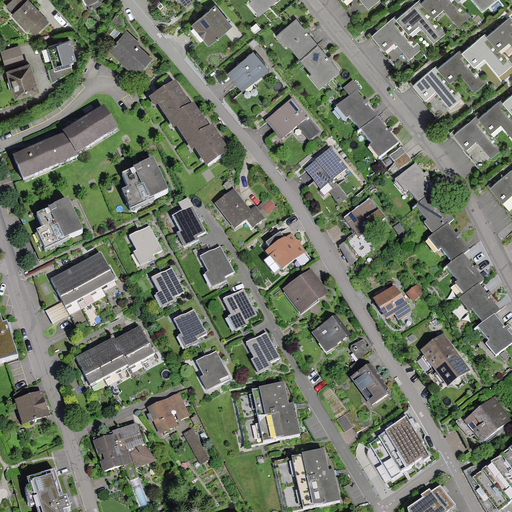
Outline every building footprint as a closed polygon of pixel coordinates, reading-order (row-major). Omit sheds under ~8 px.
[(37,31),(50,17),(31,0),(11,0),(8,4),(37,31)] [(255,0),(263,9),(274,0),(255,0)] [(341,0),(342,0),(358,0),(367,11),(381,1),(379,0),(341,0)] [(419,0),(418,0),(395,18),(409,35),(419,26),(432,43),(446,32),(434,18),(421,2),(419,0)] [(423,0),(421,2),(434,18),(444,10),(458,26),(470,16),(459,2),(457,0),(423,0)] [(475,0),(483,9),(494,0),(457,0),(459,2),(462,0),(475,0)] [(213,40),(236,20),(218,1),(196,21),(213,40)] [(308,53),(323,41),(302,15),(296,20),(283,30),(292,41),(296,39),(308,53)] [(393,15),(370,34),(382,49),(392,41),(408,60),(421,50),(409,35),(395,18),(393,15)] [(511,17),(511,18),(488,37),(501,53),(511,44),(511,17)] [(139,71),(153,54),(139,43),(141,39),(128,28),(111,48),(139,71)] [(486,35),(463,53),(476,69),(486,60),(500,77),(511,67),(511,66),(501,53),(488,37),(486,35)] [(71,61),(79,58),(72,36),(49,44),(57,66),(71,61)] [(325,81),(344,66),(323,41),(308,53),(319,67),(316,70),(325,81)] [(12,65),(28,60),(23,43),(3,49),(9,66),(12,65)] [(232,69),(247,87),(272,65),(256,47),(232,69)] [(461,50),(437,69),(451,86),(461,77),(474,94),(488,83),(476,69),(463,53),(461,50)] [(21,93),(43,86),(34,58),(28,60),(12,65),(21,93)] [(54,79),(73,68),(71,61),(57,66),(50,68),(54,79)] [(435,66),(412,85),(424,100),(434,92),(450,111),(463,101),(451,86),(437,69),(435,66)] [(357,92),(365,86),(359,78),(349,85),(351,97),(357,92)] [(211,164),(234,150),(217,124),(214,126),(198,102),(194,104),(179,81),(154,97),(159,105),(161,103),(178,128),(181,126),(196,149),(200,147),(211,164)] [(363,131),(378,118),(357,92),(351,97),(338,108),(347,119),(351,116),(363,131)] [(311,138),(323,128),(298,96),(269,119),(284,138),(301,125),(311,138)] [(503,99),(479,118),(491,133),(501,126),(511,139),(511,110),(505,101),(503,99)] [(68,132),(81,154),(123,127),(109,106),(68,132)] [(477,116),(455,133),(467,149),(476,142),(490,160),(504,149),(491,133),(479,118),(477,116)] [(380,159),(399,143),(378,118),(363,131),(374,145),(371,148),(380,159)] [(18,153),(28,176),(81,154),(68,132),(18,153)] [(399,159),(409,151),(405,145),(395,154),(399,159)] [(323,186),(351,164),(336,146),(308,168),(323,186)] [(128,211),(165,193),(150,162),(119,177),(125,190),(119,193),(128,211)] [(433,192),(437,189),(416,163),(397,179),(407,191),(410,189),(421,202),(433,192)] [(511,169),(492,187),(504,201),(511,193),(511,169)] [(252,227),(264,218),(255,207),(250,210),(234,190),(216,203),(235,229),(247,220),(252,227)] [(448,224),(455,218),(433,192),(421,202),(418,205),(430,220),(425,224),(434,235),(448,224)] [(362,234),(387,214),(373,196),(347,217),(362,234)] [(48,251),(85,233),(70,202),(39,217),(45,230),(39,233),(48,251)] [(198,236),(206,232),(194,207),(174,217),(181,231),(177,234),(184,248),(200,240),(198,236)] [(463,254),(469,249),(448,224),(434,235),(430,239),(439,250),(442,248),(453,262),(463,254)] [(154,256),(163,251),(157,240),(150,227),(130,237),(137,251),(133,253),(140,267),(156,259),(154,256)] [(282,272),(305,253),(290,235),(285,239),(280,234),(267,245),(271,250),(266,254),(282,272)] [(226,277),(234,273),(221,248),(202,258),(209,272),(205,274),(212,289),(228,281),(226,277)] [(479,284),(484,280),(463,254),(453,262),(447,267),(458,280),(454,283),(464,296),(479,284)] [(65,305),(114,279),(101,255),(96,257),(85,263),(67,273),(56,279),(53,280),(65,305)] [(177,297),(185,292),(180,282),(172,268),(153,278),(160,292),(156,294),(163,308),(179,300),(177,297)] [(299,315),(328,294),(310,271),(282,292),(299,315)] [(392,320),(413,307),(399,284),(379,297),(392,320)] [(493,315),(499,310),(479,284),(464,296),(459,300),(467,311),(472,308),(484,323),(493,315)] [(410,302),(421,297),(415,286),(405,291),(410,302)] [(249,319),(257,315),(245,290),(225,300),(232,314),(228,316),(235,331),(251,323),(249,319)] [(199,339),(207,335),(201,324),(195,311),(175,321),(182,335),(178,337),(185,351),(201,343),(199,339)] [(496,355),(511,342),(511,337),(498,320),(493,315),(484,323),(478,327),(489,341),(486,343),(496,355)] [(324,356),(346,339),(332,320),(310,337),(324,356)] [(0,362),(15,358),(9,340),(4,324),(0,325),(0,362)] [(130,367),(154,355),(140,330),(134,333),(121,340),(117,342),(129,365),(130,367)] [(272,363),(280,359),(267,334),(248,344),(255,358),(250,361),(258,375),(274,367),(272,363)] [(451,385),(472,370),(446,334),(436,342),(425,349),(451,385)] [(117,342),(115,338),(107,343),(92,351),(81,357),(78,358),(92,384),(129,365),(117,342)] [(360,359),(371,352),(363,340),(352,347),(360,359)] [(220,381),(229,377),(223,366),(216,353),(196,363),(204,377),(199,379),(206,393),(222,385),(220,381)] [(374,405),(391,393),(371,364),(366,367),(360,359),(352,365),(357,374),(353,377),(374,405)] [(247,448),(304,435),(297,404),(292,405),(287,384),(235,396),(247,448)] [(25,424),(51,416),(44,393),(17,401),(25,424)] [(176,422),(189,416),(179,394),(148,409),(153,420),(160,435),(178,427),(176,422)] [(474,449),(511,418),(511,414),(496,396),(460,426),(474,449)] [(345,431),(353,428),(348,414),(340,417),(345,431)] [(403,452),(421,440),(406,416),(384,431),(390,441),(393,439),(403,452)] [(145,445),(139,427),(95,440),(105,474),(125,467),(130,483),(139,480),(136,469),(158,462),(145,445)] [(202,463),(211,458),(195,428),(186,433),(202,463)] [(511,448),(493,464),(489,458),(467,470),(489,511),(505,511),(504,510),(511,503),(511,448)] [(286,511),(292,511),(344,500),(337,469),(332,470),(327,450),(275,462),(286,511)] [(36,511),(70,511),(73,511),(69,498),(64,499),(56,472),(27,482),(36,511)] [(407,511),(447,511),(454,507),(439,487),(407,511)]
